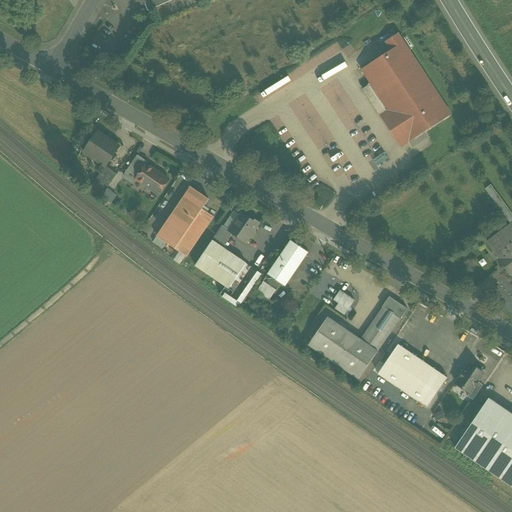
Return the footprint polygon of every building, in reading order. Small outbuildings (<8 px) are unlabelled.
[(142,0),(147,12),(173,0),(142,0)] [(450,115),(397,34),(388,40),(394,49),(362,70),(371,84),(363,90),(387,127),(387,126),(391,133),(396,134),(401,131),(403,134),(401,135),(406,143),(408,142),(409,142),(450,115)] [(96,123),(103,128),(107,122),(101,117),(96,123)] [(119,147),(98,132),(84,153),(105,167),(106,167),(119,147)] [(147,163),(137,156),(127,170),(137,177),(146,165),(147,163)] [(169,180),(146,165),(137,177),(136,180),(158,195),(169,180)] [(117,174),(106,167),(105,167),(96,180),(108,188),(117,174)] [(510,225),(487,244),(494,254),(496,253),(498,255),(497,256),(496,257),(499,261),(498,261),(504,269),(506,267),(509,270),(510,269),(511,271),(511,215),(490,186),(485,190),(510,225)] [(209,200),(190,187),(156,237),(166,243),(186,257),(213,217),(202,210),(209,200)] [(249,219),(241,214),(230,231),(229,232),(233,234),(246,243),(259,224),(250,218),(249,219)] [(230,231),(222,226),(212,241),(224,249),(226,246),(225,245),(233,234),(229,232),(230,231)] [(166,243),(156,237),(153,243),(162,249),(166,243)] [(224,249),(212,241),(195,266),(229,289),(246,264),(224,249)] [(291,241),(267,275),(280,284),(285,287),(308,253),(291,241)] [(246,264),(229,289),(234,293),(251,267),(246,264)] [(280,284),(267,275),(263,282),(276,291),(280,284)] [(269,301),(276,291),(263,282),(256,292),(269,301)] [(341,289),(334,300),(339,303),(335,308),(346,315),(356,299),(341,289)] [(393,315),(399,319),(400,320),(407,309),(389,297),(382,307),(382,308),(389,312),(389,311),(394,314),(393,315)] [(382,308),(360,340),(377,352),(399,319),(393,315),(394,314),(389,311),(389,312),(382,308)] [(360,340),(327,317),(308,346),(358,380),(377,352),(360,340)] [(447,379),(398,345),(377,375),(427,409),(447,379)] [(469,364),(456,384),(469,394),(470,394),(478,382),(483,374),(469,364)] [(478,382),(470,394),(469,394),(467,397),(472,400),(483,385),(478,382)] [(511,415),(488,399),(454,449),(511,488),(511,415)]
